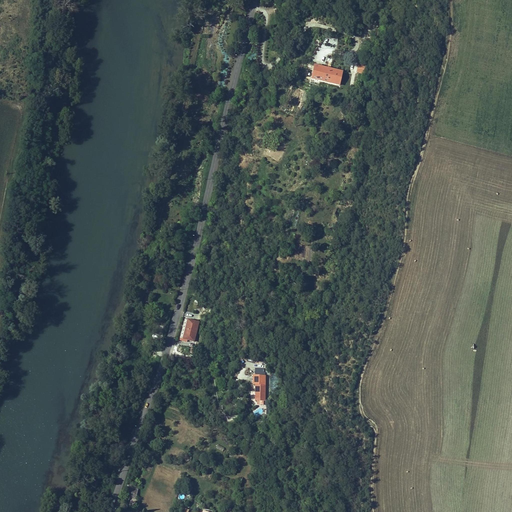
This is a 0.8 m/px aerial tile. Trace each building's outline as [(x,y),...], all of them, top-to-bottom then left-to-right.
[(366,73),(367,65),(359,64),(357,72),(366,73)] [(339,85),(342,72),(314,66),(311,79),(339,85)] [(192,321),(184,320),(180,340),(184,341),(185,340),(187,340),(193,342),(198,321),(196,320),(196,322),(192,321)] [(253,375),(253,384),(265,384),(265,376),(253,375)] [(130,483),(123,504),(133,508),(141,483),(134,480),(133,484),(130,483)]
